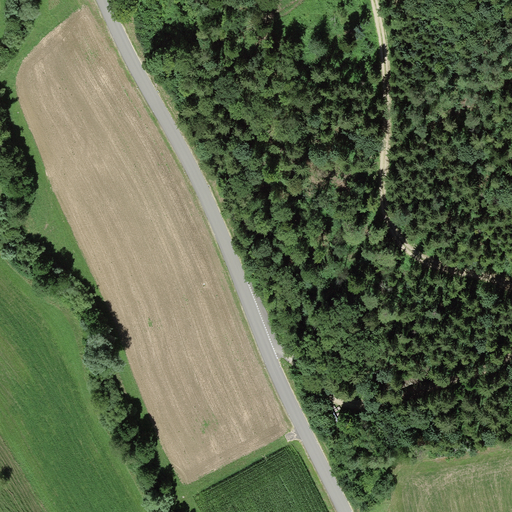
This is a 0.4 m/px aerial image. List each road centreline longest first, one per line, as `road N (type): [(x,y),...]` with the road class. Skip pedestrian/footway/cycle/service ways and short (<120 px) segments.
road 1 (tertiary): [(107,0),(197,176),(260,335),(347,511)]
road 2 (track): [(511,295),(418,255),(386,222),(386,48),(371,0)]
road 3 (track): [(260,335),(318,391),(360,407),(511,352)]
